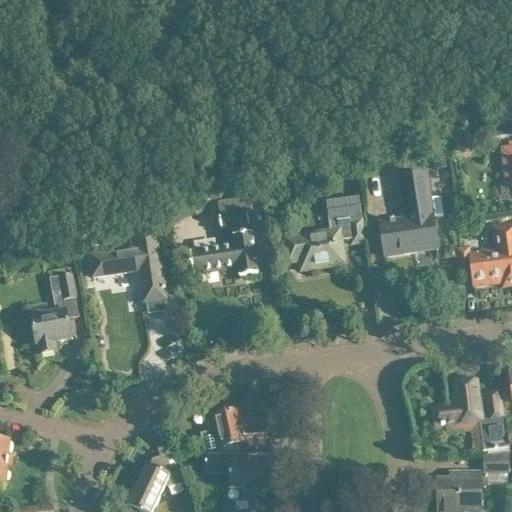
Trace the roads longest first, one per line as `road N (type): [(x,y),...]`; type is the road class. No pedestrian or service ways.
road 1 (tertiary): [(0,98),(223,0)]
road 2 (residential): [(99,446),(145,410),(217,374),(313,362)]
road 3 (residential): [(372,352),(394,427),(399,511)]
road 4 (residential): [(304,511),(313,362)]
road 5 (residential): [(372,352),(511,332)]
